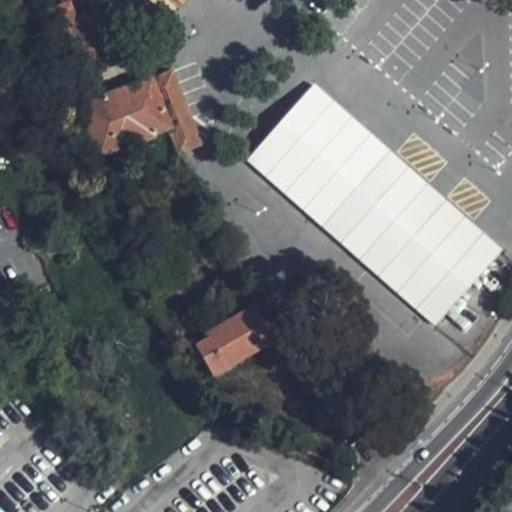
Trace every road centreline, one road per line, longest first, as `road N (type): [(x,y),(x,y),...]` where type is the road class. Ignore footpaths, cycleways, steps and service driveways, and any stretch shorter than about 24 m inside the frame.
road 1 (primary): [(511,352),(367,511)]
road 2 (primary): [(413,511),(511,396)]
